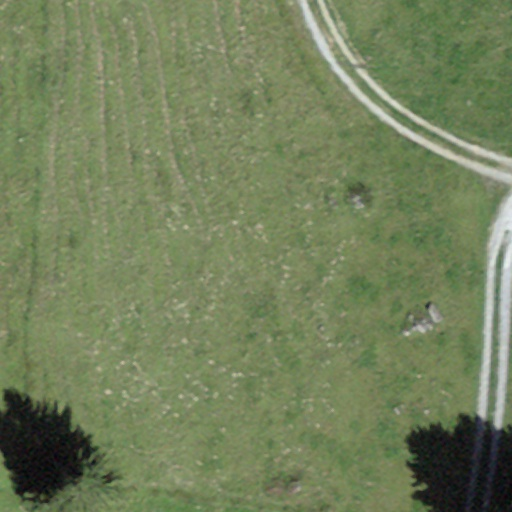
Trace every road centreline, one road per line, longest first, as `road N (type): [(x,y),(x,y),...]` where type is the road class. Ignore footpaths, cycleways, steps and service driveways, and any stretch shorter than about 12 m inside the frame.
road 1 (track): [(477,511),(497,282),(511,221)]
road 2 (track): [(312,0),(341,62),(383,106),(452,149),(511,169)]
